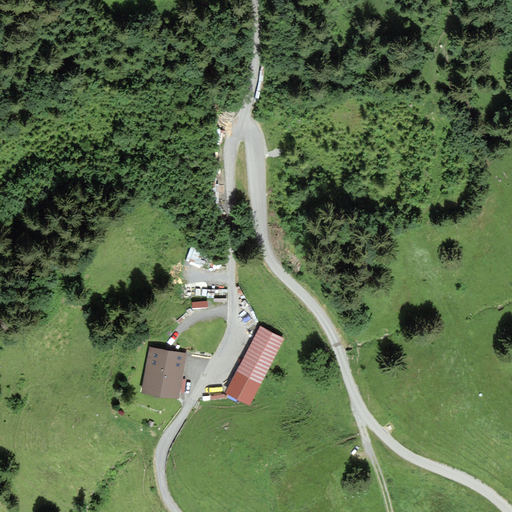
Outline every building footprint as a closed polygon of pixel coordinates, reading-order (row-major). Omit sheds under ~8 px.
[(190,248),(185,263),(202,270),(207,254),(190,248)] [(192,309),(208,307),(207,299),(191,302),(192,309)] [(261,325),(227,390),(248,401),(282,336),(261,325)] [(177,393),(184,354),(152,348),(145,387),(177,393)] [(224,389),(210,390),(210,398),(225,397),(224,389)]
